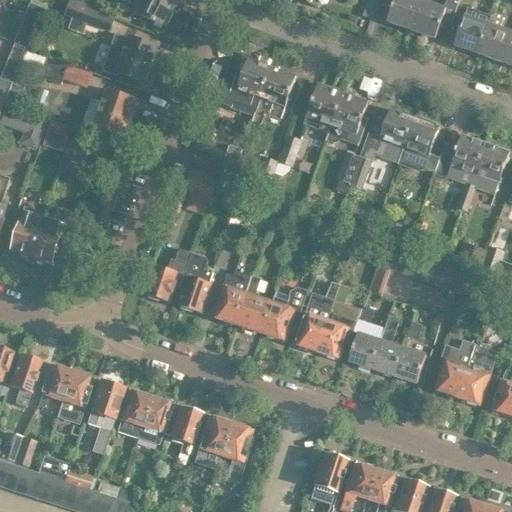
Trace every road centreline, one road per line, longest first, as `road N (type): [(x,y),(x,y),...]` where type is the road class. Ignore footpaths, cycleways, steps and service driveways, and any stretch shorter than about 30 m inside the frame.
road 1 (residential): [(511,475),(96,334)]
road 2 (residential): [(96,334),(217,7)]
road 3 (residential): [(511,112),(217,7)]
